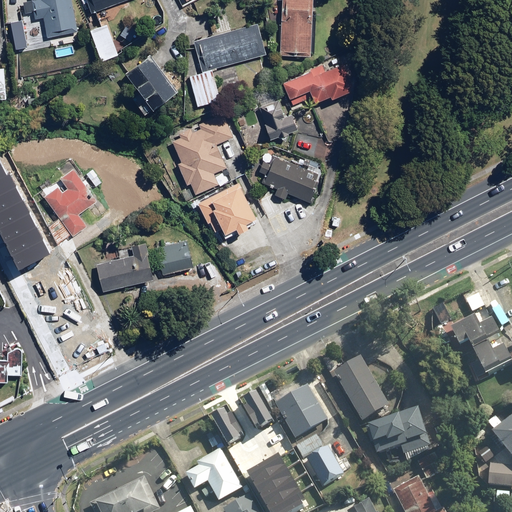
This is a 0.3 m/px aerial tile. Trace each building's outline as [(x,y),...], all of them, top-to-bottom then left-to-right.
[(78,32),(71,0),(23,0),(27,19),(43,16),(47,38),(78,32)] [(127,0),(86,0),(92,14),(127,0)] [(314,0),(280,0),(279,55),(313,56),(314,0)] [(16,51),(27,49),(22,22),(11,24),(16,51)] [(118,54),(106,23),(91,29),(103,60),(118,54)] [(267,54),(259,23),(193,42),(202,73),(189,76),(197,105),(220,99),(212,70),(267,54)] [(179,91),(149,55),(126,74),(156,110),(179,91)] [(321,66),(311,70),(282,82),(289,99),(310,90),(315,102),(330,96),(332,100),(352,91),(350,87),(355,85),(346,63),(323,72),(321,66)] [(287,94),(281,97),(259,105),(269,132),(279,128),(297,121),(287,94)] [(154,110),(141,95),(134,101),(147,116),(154,110)] [(234,138),(224,114),(198,125),(200,130),(189,135),(190,138),(173,146),(194,195),(220,184),(218,179),(229,175),(217,146),(234,138)] [(274,157),(264,183),(278,189),(275,195),(286,199),(289,193),(312,203),(325,168),(303,159),(299,167),(274,157)] [(18,270),(50,254),(16,187),(10,174),(7,175),(0,160),(0,233),(5,243),(7,246),(6,247),(11,257),(12,256),(14,260),(13,260),(18,270)] [(59,175),(64,181),(45,197),(62,217),(48,229),(60,243),(70,234),(72,238),(88,224),(80,215),(99,198),(71,165),(59,175)] [(94,167),(86,172),(96,187),(104,182),(94,167)] [(257,218),(241,183),(199,203),(210,225),(212,224),(216,232),(224,228),(226,234),(237,229),(239,232),(248,228),(246,223),(257,218)] [(341,218),(334,217),(332,225),(339,227),(341,218)] [(155,279),(146,242),(133,245),(134,249),(121,252),(122,259),(97,265),(104,292),(155,279)] [(195,268),(189,244),(157,252),(164,276),(195,268)] [(490,306),(481,287),(464,295),(473,314),(490,306)] [(454,319),(445,302),(425,313),(443,345),(452,341),(443,325),(454,319)] [(473,346),(474,346),(502,332),(495,318),(483,323),(479,314),(451,327),(461,347),(471,342),(473,346)] [(511,356),(502,336),(475,349),(487,374),(511,361),(511,356)] [(0,359),(0,382),(9,383),(10,375),(23,376),(24,349),(17,348),(9,353),(9,360),(0,359)] [(392,407),(362,357),(334,374),(364,424),(392,407)] [(329,421),(309,385),(277,403),(297,439),(329,421)] [(243,405),(254,425),(258,423),(260,426),(273,418),(256,389),(243,396),(247,403),(243,405)] [(212,414),(228,442),(240,435),(239,433),(243,431),(231,411),(227,413),(224,407),(212,414)] [(429,437),(421,409),(366,424),(371,444),(375,443),(378,454),(400,448),(402,453),(420,448),(418,440),(429,437)] [(511,417),(494,432),(511,455),(511,417)] [(224,442),(220,435),(208,441),(211,448),(224,442)] [(324,448),(318,436),(297,446),(303,458),(324,448)] [(339,463),(329,446),(306,459),(323,488),(346,475),(344,471),(351,467),(346,459),(339,463)] [(244,488),(222,449),(199,462),(201,467),(188,474),(197,490),(209,483),(211,487),(203,491),(206,497),(214,492),(220,502),(244,488)] [(249,472),(256,484),(289,465),(281,453),(249,472)] [(446,470),(436,453),(418,463),(428,480),(446,470)] [(256,484),(263,496),(296,478),(289,465),(256,484)] [(144,477),(90,503),(94,511),(155,511),(160,510),(144,477)] [(263,496),(271,509),(303,490),(296,478),(263,496)] [(446,511),(444,508),(438,511),(420,478),(395,492),(405,511),(446,511)] [(271,509),(272,511),(294,511),(310,503),(303,490),(271,509)] [(510,492),(496,491),(496,507),(510,507),(510,492)] [(260,511),(250,494),(225,509),(226,511),(260,511)] [(349,511),(378,511),(371,499),(349,511)]
